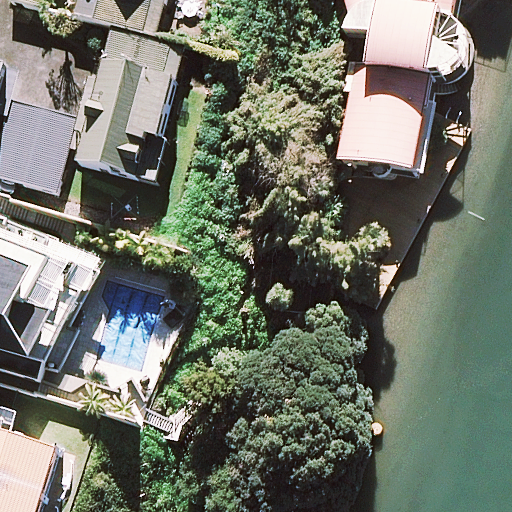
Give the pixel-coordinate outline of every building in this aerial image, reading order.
[(58,0),(19,0),(19,3),(55,12),(58,0)] [(89,0),(84,21),(168,42),(178,0),(89,0)] [(372,0),(368,32),(388,35),(383,67),(461,79),(467,77),(471,74),(474,72),(477,68),(480,65),(482,61),(483,57),(484,52),(484,48),(484,43),(483,39),(481,35),(478,31),(476,28),(472,25),(469,22),(471,0),(372,0)] [(22,75),(0,68),(0,144),(2,145),(22,75)] [(191,87),(115,68),(90,169),(166,187),(191,87)] [(444,97),(366,81),(351,159),(428,175),(444,97)] [(88,122),(24,104),(3,179),(67,197),(88,122)] [(0,358),(54,376),(80,332),(104,292),(115,274),(121,264),(15,226),(0,219),(0,358)] [(54,511),(78,435),(0,410),(0,511),(54,511)]
